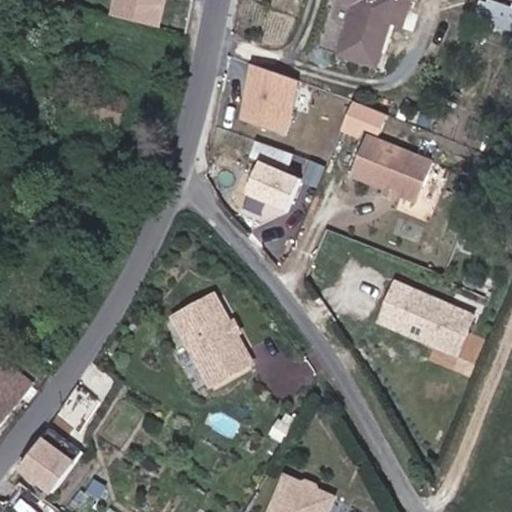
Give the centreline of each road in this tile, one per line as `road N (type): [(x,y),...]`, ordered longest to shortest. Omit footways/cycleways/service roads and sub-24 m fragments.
road 1 (unclassified): [(186,179),(321,340),(420,511)]
road 2 (tertiary): [(0,443),(77,358),(186,179)]
road 3 (tertiary): [(186,179),(217,0)]
